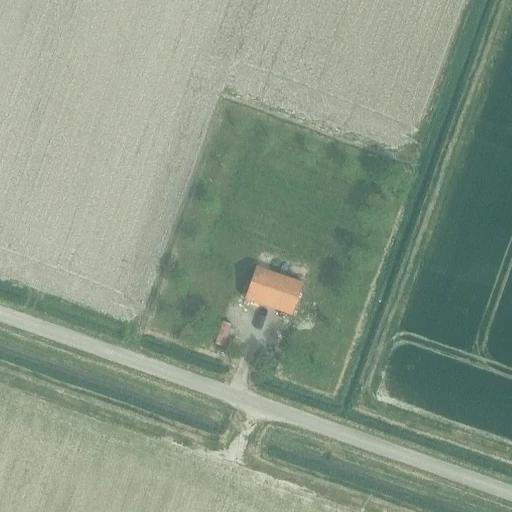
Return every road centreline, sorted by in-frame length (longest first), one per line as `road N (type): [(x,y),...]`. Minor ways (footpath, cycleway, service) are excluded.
road 1 (unclassified): [(511,495),(0,315)]
road 2 (track): [(248,332),(235,398),(241,418),(234,466)]
